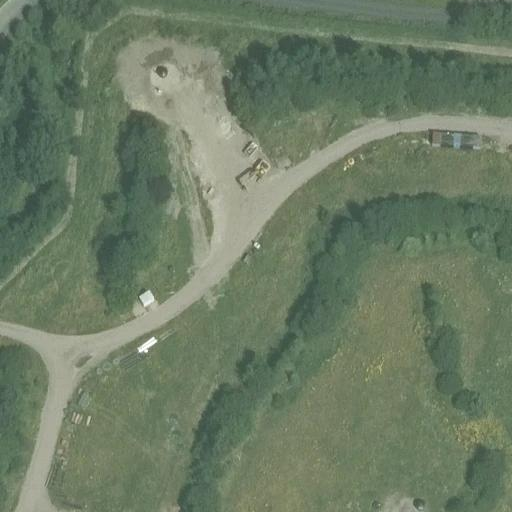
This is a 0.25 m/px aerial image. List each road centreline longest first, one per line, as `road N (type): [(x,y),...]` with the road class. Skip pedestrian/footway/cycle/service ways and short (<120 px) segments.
road 1 (track): [(511,140),(400,128),(308,168),(199,290),(125,335)]
road 2 (track): [(0,331),(72,357),(30,495),(44,511)]
road 3 (track): [(276,0),(511,24)]
